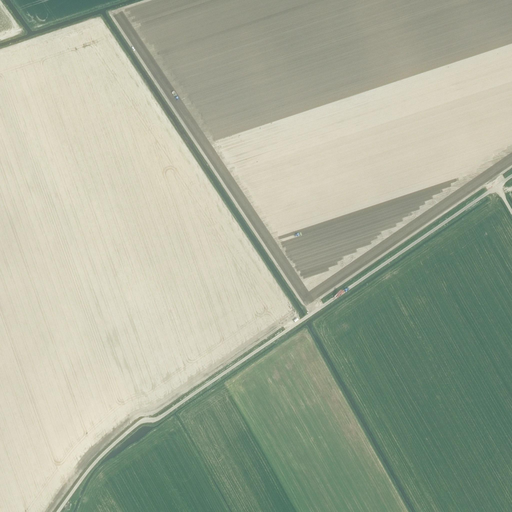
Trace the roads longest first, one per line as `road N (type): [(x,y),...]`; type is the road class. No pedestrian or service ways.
road 1 (track): [(58,511),(139,422),(161,417),(511,176)]
road 2 (track): [(310,342),(406,511)]
